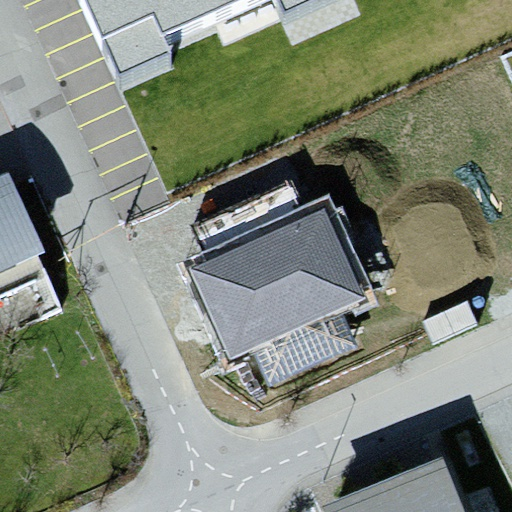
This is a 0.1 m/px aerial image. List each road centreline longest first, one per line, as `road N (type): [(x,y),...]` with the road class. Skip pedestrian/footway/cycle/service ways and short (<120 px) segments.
road 1 (residential): [(207,493),(0,33)]
road 2 (residential): [(511,356),(207,493)]
